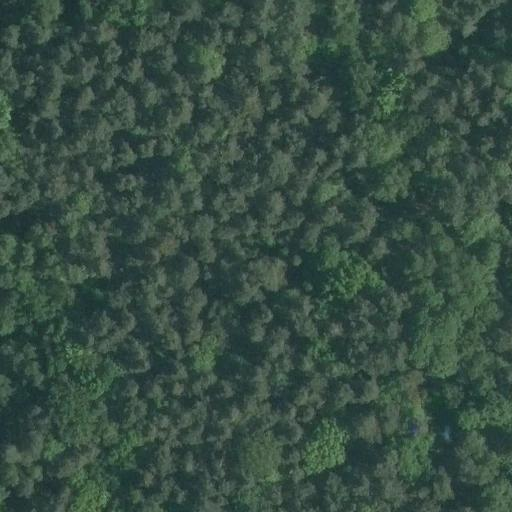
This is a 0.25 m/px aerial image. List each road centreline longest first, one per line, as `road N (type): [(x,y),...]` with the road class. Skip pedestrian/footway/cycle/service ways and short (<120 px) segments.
road 1 (track): [(368,0),(511,480)]
road 2 (track): [(136,511),(0,175)]
